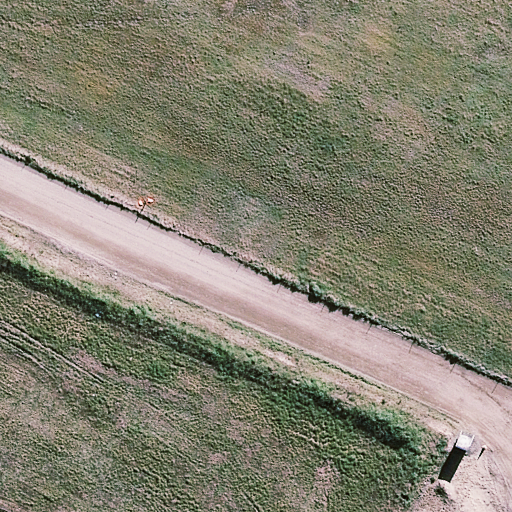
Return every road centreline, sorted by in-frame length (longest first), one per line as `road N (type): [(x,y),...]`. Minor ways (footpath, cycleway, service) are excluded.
road 1 (unknown): [(511,347),(0,113)]
road 2 (unknown): [(31,0),(511,223)]
